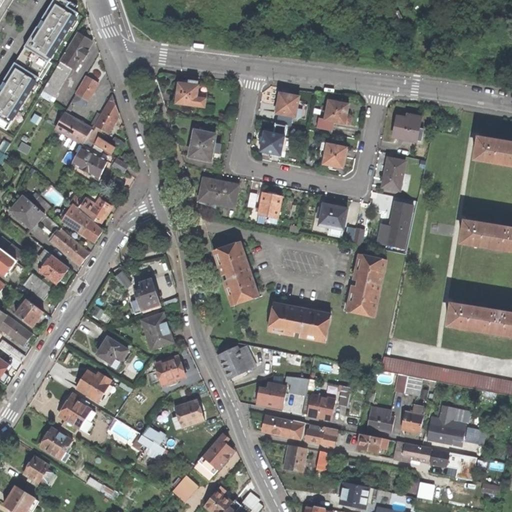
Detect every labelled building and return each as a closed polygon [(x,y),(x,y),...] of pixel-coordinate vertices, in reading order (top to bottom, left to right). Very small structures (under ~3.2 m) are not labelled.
[(15,0),(6,0),(0,11),(0,10),(0,20),(2,22),(15,0)] [(53,60),(61,47),(50,40),(74,2),(71,0),(56,0),(40,26),(39,25),(32,38),(38,42),(34,48),(40,52),(29,71),(43,79),(54,60),(53,60)] [(79,68),(77,67),(82,58),(84,59),(88,52),(86,51),(92,41),(85,37),(78,33),(57,68),(56,67),(42,91),(54,98),(71,69),(74,71),(75,70),(77,72),(79,68)] [(38,78),(13,63),(0,84),(0,126),(6,130),(38,78)] [(76,94),(88,101),(98,83),(87,76),(76,94)] [(176,104),(205,107),(207,87),(197,86),(198,82),(189,81),(189,85),(184,84),(178,84),(176,104)] [(280,93),(276,113),(300,118),(301,112),(296,111),(299,97),(289,95),(280,93)] [(91,144),(110,155),(115,148),(94,135),(96,133),(101,136),(103,131),(107,133),(116,119),(119,115),(112,96),(93,130),(92,129),(86,139),(90,142),(90,143),(91,144)] [(317,127),(332,130),(334,122),(345,124),(346,118),(349,104),(329,100),(325,119),(319,118),(317,127)] [(56,128),(83,144),(85,140),(86,139),(92,129),(78,122),(64,114),(56,128)] [(422,142),(424,132),(418,131),(420,118),(409,116),(409,120),(398,118),(397,127),(395,136),(422,142)] [(441,129),(455,132),(457,124),(442,122),(441,129)] [(210,161),(211,158),(217,160),(220,145),(213,144),(215,135),(207,134),(208,130),(205,129),(204,133),(193,131),(192,137),(191,144),(192,144),(190,157),(210,161)] [(286,131),(279,130),(278,135),(264,132),(262,142),(260,152),(281,156),(286,131)] [(110,142),(121,149),(124,142),(114,136),(110,142)] [(475,159),(511,165),(511,144),(511,142),(506,141),(499,140),(498,142),(479,139),(475,159)] [(346,148),(323,143),(321,149),(326,150),(323,164),(330,166),(342,168),(346,148)] [(72,164),(98,180),(102,171),(107,161),(98,156),(99,155),(91,150),(90,152),(81,147),(72,164)] [(400,190),(405,162),(388,158),(385,174),(382,187),(400,190)] [(123,172),(127,165),(116,159),(112,165),(123,172)] [(199,201),(234,208),(238,185),(230,184),(204,178),(199,201)] [(270,222),(277,223),(282,197),(273,195),(262,193),(258,215),(271,218),(270,222)] [(247,206),(253,208),(257,196),(249,194),(247,206)] [(51,240),(80,265),(83,261),(89,254),(63,231),(63,230),(50,220),(51,219),(24,196),(11,211),(32,229),(38,221),(55,236),(51,240)] [(71,202),(98,226),(105,216),(111,206),(100,199),(95,208),(84,201),(82,203),(74,198),(71,202)] [(413,206),(395,202),(394,208),(386,245),(404,249),(413,206)] [(61,220),(95,242),(98,238),(102,231),(72,204),(61,220)] [(335,233),(342,234),(347,210),(336,208),(324,205),(320,225),(336,228),(335,233)] [(461,243),(510,251),(511,235),(511,229),(497,228),(497,225),(490,224),(485,223),(485,225),(465,222),(461,243)] [(344,242),(352,244),(355,229),(347,227),(344,242)] [(1,238),(0,238),(0,247),(17,261),(22,254),(1,238)] [(382,250),(383,242),(374,241),(374,248),(382,250)] [(243,251),(240,242),(213,251),(232,306),(258,297),(255,289),(254,289),(247,269),(241,251),(243,251)] [(0,272),(5,276),(11,269),(17,261),(0,247),(0,272)] [(40,271),(57,284),(63,276),(69,268),(49,253),(42,261),(46,264),(40,271)] [(384,270),(386,261),(358,255),(352,284),(346,312),(374,318),(376,309),(374,308),(383,270),(384,270)] [(53,289),(32,273),(23,285),(44,300),(53,289)] [(141,310),(160,304),(156,291),(152,279),(145,281),(144,278),(142,278),(135,292),(141,310)] [(16,315),(33,327),(38,320),(44,312),(27,300),(16,315)] [(274,303),(268,331),(324,343),(330,315),(321,313),(321,314),(302,310),(282,306),(282,305),(274,303)] [(448,325),(496,333),(500,313),(484,310),(484,307),(478,306),(472,305),(471,308),(452,305),(448,325)] [(14,337),(24,345),(27,340),(32,334),(0,310),(0,326),(10,334),(8,335),(13,339),(14,337)] [(167,325),(163,313),(141,320),(151,349),(173,342),(167,325)] [(496,333),(511,336),(511,314),(500,313),(496,333)] [(0,342),(0,348),(20,363),(24,356),(2,339),(0,342)] [(97,355),(111,364),(116,357),(122,360),(128,351),(108,339),(103,347),(97,355)] [(228,378),(255,366),(245,345),(237,349),(236,347),(218,355),(223,367),(228,378)] [(268,368),(272,369),(272,361),(272,349),(263,348),(261,361),(268,361),(268,368)] [(181,367),(177,356),(156,364),(159,373),(155,374),(157,381),(161,380),(163,385),(185,378),(181,367)] [(383,370),(511,395),(511,380),(386,356),(383,370)] [(76,388),(98,402),(109,384),(111,380),(98,372),(96,376),(87,371),(82,379),(76,388)] [(395,391),(418,395),(422,378),(398,374),(395,391)] [(285,376),(282,390),(306,395),(309,379),(303,378),(285,376)] [(343,385),(339,405),(348,407),(352,387),(343,385)] [(62,427),(75,435),(79,429),(89,435),(94,426),(89,423),(96,413),(91,411),(91,410),(79,403),(80,402),(79,401),(81,398),(74,393),(72,398),(71,397),(66,405),(59,416),(66,420),(62,427)] [(335,399),(311,394),(307,416),(318,418),(331,420),(335,399)] [(201,410),(198,400),(175,408),(180,423),(174,425),(176,430),(205,420),(201,410)] [(391,410),(372,407),(370,413),(367,428),(377,430),(391,432),(394,417),(390,417),(391,410)] [(411,431),(419,433),(423,416),(405,412),(401,429),(411,431)] [(291,428),(292,422),(291,422),(265,416),(262,431),(274,434),(289,437),(291,428)] [(432,418),(427,439),(442,442),(452,444),(453,439),(461,440),(463,431),(454,429),(456,422),(448,421),(448,423),(447,428),(439,426),(440,422),(434,420),(435,418),(432,418)] [(448,421),(435,418),(434,420),(440,422),(439,426),(447,428),(448,423),(448,421)] [(292,420),(291,422),(292,422),(291,428),(303,431),(305,423),(292,420)] [(320,442),(334,445),(337,429),(323,426),(321,432),(309,429),(306,440),(314,442),(320,443),(320,442)] [(160,446),(166,435),(161,432),(159,433),(148,427),(142,435),(160,446)] [(39,447),(65,463),(70,455),(66,453),(72,442),(63,436),(60,434),(51,429),(45,437),(39,447)] [(229,439),(223,434),(198,462),(208,470),(213,466),(218,470),(226,461),(224,458),(227,455),(230,457),(234,452),(229,447),(225,444),(229,439)] [(368,451),(377,453),(379,446),(381,446),(383,439),(360,434),(357,449),(368,451)] [(146,453),(158,461),(165,450),(142,435),(138,442),(148,449),(146,453)] [(170,437),(167,447),(173,449),(177,439),(170,437)] [(417,459),(429,462),(431,449),(398,442),(397,447),(405,449),(404,457),(417,459)] [(302,472),(306,449),(289,445),(287,457),(285,469),(302,472)] [(458,453),(475,457),(476,448),(459,445),(458,453)] [(450,464),(451,461),(448,461),(450,453),(433,450),(430,463),(439,464),(447,466),(448,464),(450,464)] [(316,469),(323,471),(327,452),(319,451),(316,469)] [(472,463),(473,457),(458,454),(457,460),(472,463)] [(42,480),(47,483),(53,474),(47,471),(50,467),(34,457),(29,465),(23,475),(32,480),(35,482),(39,485),(42,480)] [(214,475),(218,470),(213,466),(208,470),(214,475)] [(457,477),(469,479),(470,472),(459,470),(457,477)] [(181,499),(195,484),(187,476),(173,491),(181,499)] [(373,488),(345,483),(343,493),(341,504),(364,508),(365,502),(370,503),(373,488)] [(225,492),(220,487),(205,506),(212,511),(225,511),(233,503),(227,499),(223,495),(225,492)] [(255,507),(260,510),(268,501),(263,497),(265,494),(255,487),(247,496),(257,504),(255,507)] [(419,497),(434,500),(436,489),(421,487),(419,497)] [(34,500),(35,500),(15,488),(9,497),(4,506),(13,511),(27,511),(28,510),(30,511),(32,511),(38,503),(34,500)] [(236,500),(233,503),(225,511),(235,511),(242,505),(236,500)]
